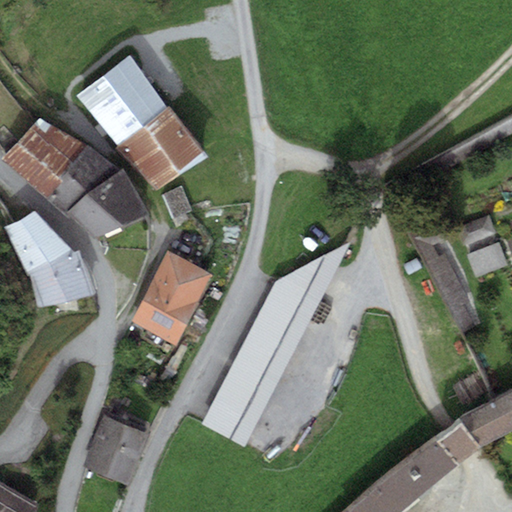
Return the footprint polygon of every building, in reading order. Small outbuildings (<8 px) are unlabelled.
[(168,108),(158,93),(156,94),(129,56),(81,93),(122,143),(119,146),(144,167),(158,183),(204,151),(185,125),(183,126),(168,108)] [(511,111),(384,183),(458,324),(472,350),(493,398),(511,388),(511,111)] [(45,133),(35,125),(5,157),(23,170),(47,192),(87,145),(82,141),(51,126),(45,133)] [(72,211),(124,175),(87,145),(47,192),(72,211)] [(124,175),(72,211),(95,230),(146,207),(132,183),(129,184),(124,175)] [(191,209),(180,185),(162,193),(173,217),(191,209)] [(79,256),(35,210),(9,225),(31,271),(41,301),(87,292),(87,293),(96,291),(88,269),(82,257),(79,256)] [(280,279),(207,420),(242,439),(343,245),(280,279)] [(207,270),(169,251),(136,316),(145,321),(146,325),(142,332),(153,338),(158,328),(174,336),(207,270)] [(117,411),(148,424),(164,392),(135,377),(117,411)] [(448,424),(437,434),(455,457),(466,449),(479,439),(511,422),(511,388),(493,398),(464,412),(448,424)] [(144,431),(106,416),(88,461),(126,476),(144,431)] [(395,466),(343,511),(385,511),(388,509),(455,457),(437,434),(395,466)] [(32,511),(37,499),(19,493),(19,495),(0,484),(0,511),(32,511)]
